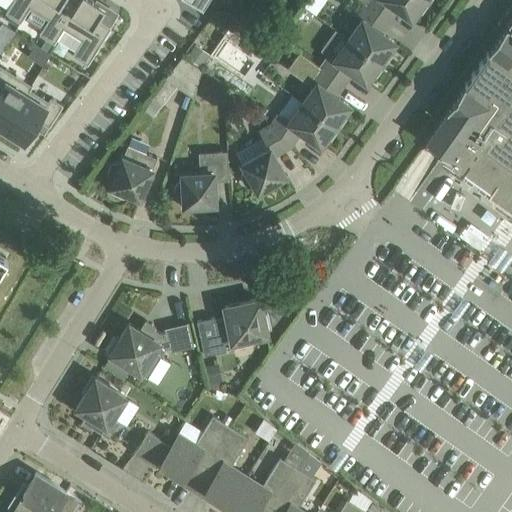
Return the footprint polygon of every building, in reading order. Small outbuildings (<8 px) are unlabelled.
[(13,0),(5,12),(20,22),(30,7),(33,0),(13,0)] [(33,0),(30,7),(48,18),(39,33),(54,43),(63,28),(77,6),(76,5),(67,0),(33,0)] [(77,6),(63,28),(82,39),(73,54),(88,64),(111,27),(110,26),(98,19),(105,7),(95,1),(93,0),(78,0),(76,5),(77,6)] [(430,1),(428,0),(361,0),(366,3),(366,2),(390,20),(398,8),(412,18),(418,10),(422,12),(430,1)] [(390,20),(366,2),(366,3),(357,15),(362,19),(348,38),(384,64),(392,53),(389,50),(395,41),(381,31),(390,20)] [(446,108),(425,139),(426,140),(429,141),(444,152),(440,157),(460,171),(461,171),(487,190),(487,191),(511,207),(510,209),(511,210),(511,209),(511,17),(507,25),(506,24),(488,50),(464,83),(446,108)] [(384,64),(348,38),(334,57),(329,54),(320,66),(320,67),(344,83),(353,72),(366,82),(373,73),(376,75),(384,64)] [(153,40),(147,49),(166,60),(172,51),(153,40)] [(299,51),(298,53),(287,68),(313,87),(303,101),(339,128),(347,116),(343,114),(350,105),(336,95),(344,83),(320,67),(320,66),(299,51)] [(165,77),(193,97),(202,69),(182,55),(165,77)] [(0,126),(3,129),(29,88),(29,89),(32,85),(0,64),(0,126)] [(143,104),(151,82),(134,76),(127,98),(143,104)] [(202,77),(198,90),(210,94),(214,82),(202,77)] [(29,88),(3,129),(5,130),(3,133),(17,141),(19,139),(24,142),(33,127),(38,119),(49,126),(63,104),(50,96),(48,100),(29,89),(29,88)] [(129,113),(134,105),(116,94),(111,102),(129,113)] [(238,98),(235,111),(243,113),(244,113),(248,111),(248,109),(250,101),(238,98)] [(151,99),(143,109),(153,116),(161,106),(151,99)] [(339,128),(303,101),(289,120),(278,113),(270,123),(290,146),(301,131),(321,145),(327,136),(331,139),(339,128)] [(290,146),(270,123),(259,130),(269,147),(242,163),(245,168),(241,175),(241,179),(243,182),(247,185),(251,186),(255,185),(258,190),(261,189),(263,193),(276,185),(273,182),(286,175),(274,155),(290,146)] [(157,157),(127,145),(120,161),(116,161),(112,162),(109,165),(108,169),(108,173),(109,177),(113,180),(110,185),(113,187),(112,191),(125,196),(127,192),(140,198),(157,157)] [(228,159),(227,150),(198,152),(200,172),(182,173),(182,179),(178,180),(175,184),(174,188),(174,192),(176,195),(179,198),(183,199),(184,205),(187,205),(187,209),(202,208),(202,204),(216,203),(214,180),(229,179),(228,159)] [(510,251),(503,246),(489,263),(496,269),(510,251)] [(471,302),(464,297),(451,314),(458,319),(471,302)] [(197,320),(201,339),(204,354),(226,349),(224,340),(231,339),(232,341),(267,334),(266,328),(270,327),(267,312),(263,313),(260,298),(224,306),(227,318),(215,320),(214,316),(197,320)] [(107,351),(124,362),(140,372),(153,352),(160,356),(165,348),(169,347),(170,351),(194,345),(188,322),(165,327),(166,331),(160,332),(145,322),(146,320),(145,319),(139,329),(129,322),(119,338),(117,336),(107,351)] [(432,355),(425,350),(412,367),(419,372),(432,355)] [(109,437),(120,420),(113,416),(126,395),(93,375),(83,390),(86,391),(76,407),(86,413),(80,423),(81,423),(83,421),(109,437)] [(191,488),(230,425),(228,424),(222,420),(213,414),(195,442),(179,432),(160,462),(181,476),(179,481),(191,488)] [(226,414),(222,420),(228,424),(232,417),(226,414)] [(228,505),(246,474),(231,465),(249,437),(230,425),(191,488),(204,497),(207,492),(228,505)] [(148,430),(144,436),(134,452),(156,467),(159,462),(170,444),(148,430)] [(345,454),(342,452),(330,468),(337,473),(349,457),(345,454)] [(269,511),(297,467),(280,456),(262,484),(247,475),(228,505),(239,511),(269,511)] [(297,467),(269,511),(306,511),(298,507),(316,479),(297,467)] [(7,507),(12,510),(11,511),(13,511),(52,511),(53,511),(55,511),(74,511),(82,500),(36,472),(25,489),(21,487),(7,507)] [(363,511),(365,509),(347,498),(338,511),(363,511)]
